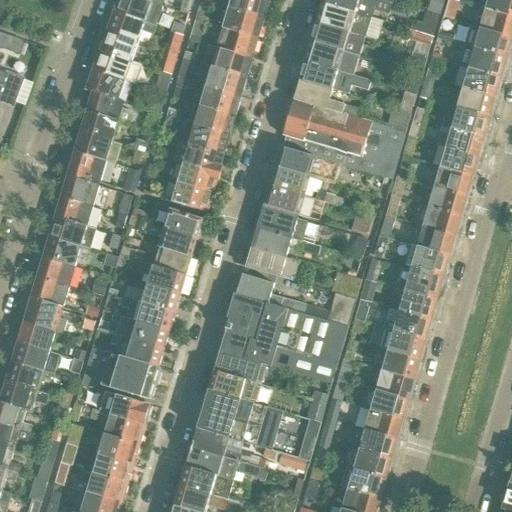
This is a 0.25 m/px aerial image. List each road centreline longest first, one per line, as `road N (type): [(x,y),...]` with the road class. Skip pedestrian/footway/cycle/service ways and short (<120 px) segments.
road 1 (residential): [(154,511),(304,0)]
road 2 (residential): [(500,180),(399,511)]
road 3 (residential): [(96,0),(31,194)]
road 4 (residential): [(472,511),(511,370)]
